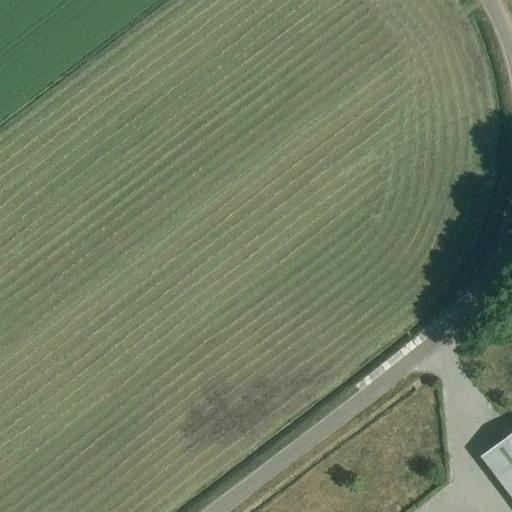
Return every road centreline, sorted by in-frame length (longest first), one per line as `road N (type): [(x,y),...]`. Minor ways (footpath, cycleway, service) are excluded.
road 1 (unclassified): [(213,511),(429,347),(487,283),(511,240)]
road 2 (unknown): [(504,511),(478,465),(442,332)]
